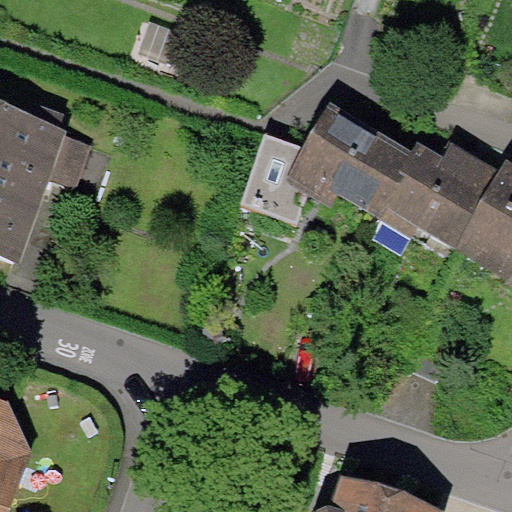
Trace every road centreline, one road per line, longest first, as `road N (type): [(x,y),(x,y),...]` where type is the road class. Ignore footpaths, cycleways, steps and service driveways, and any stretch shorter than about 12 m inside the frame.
road 1 (residential): [(188,388),(511,483)]
road 2 (residential): [(0,324),(188,388)]
road 3 (residential): [(188,388),(140,511)]
